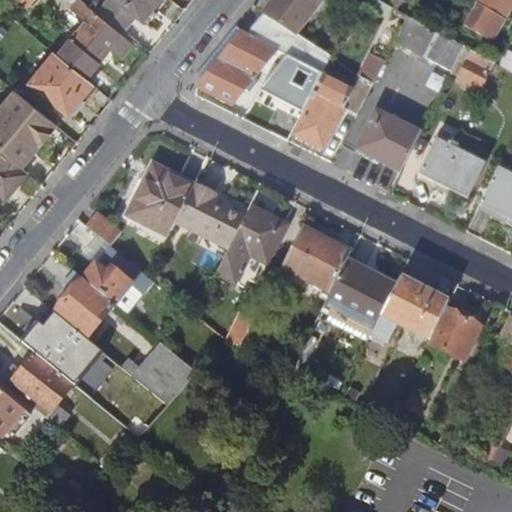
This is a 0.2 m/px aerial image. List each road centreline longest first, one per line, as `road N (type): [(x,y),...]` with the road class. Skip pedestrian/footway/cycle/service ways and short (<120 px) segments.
road 1 (residential): [(511,282),(147,97)]
road 2 (residential): [(0,277),(147,97)]
road 3 (residential): [(147,97),(227,0)]
